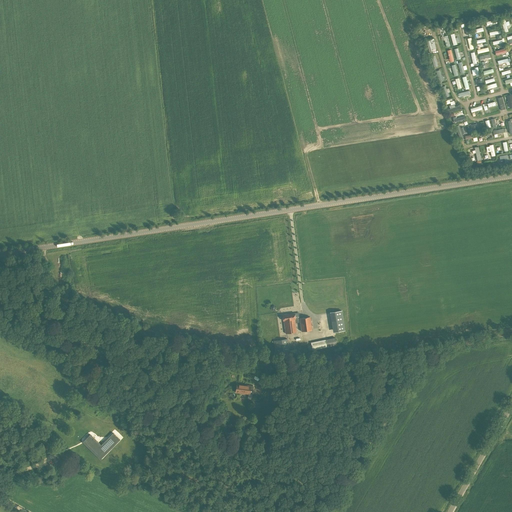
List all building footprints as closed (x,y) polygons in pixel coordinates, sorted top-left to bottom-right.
[(501,110),(506,109),(503,97),(498,98),(501,110)] [(333,333),(345,331),(342,310),(329,312),(333,333)] [(310,317),(295,319),(294,313),(282,315),(283,321),(285,334),(297,332),(295,323),(300,323),(301,332),(312,330),(310,317)] [(336,338),(335,337),(311,342),(311,345),(308,345),(309,351),(310,351),(311,354),(317,353),(316,349),(337,345),(337,343),(339,343),(338,338),(336,338)] [(273,341),(275,355),(290,353),(287,339),(273,341)] [(236,384),(235,391),(249,394),(250,386),(236,384)] [(89,435),(82,443),(100,459),(118,441),(119,440),(117,438),(112,434),(101,446),(89,435)]
